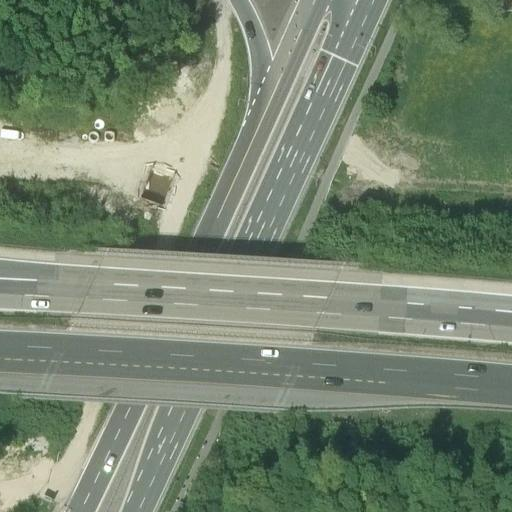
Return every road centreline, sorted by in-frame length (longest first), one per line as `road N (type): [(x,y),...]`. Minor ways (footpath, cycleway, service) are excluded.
road 1 (primary): [(139,511),(376,0)]
road 2 (motorway): [(0,354),(511,388)]
road 3 (primary): [(267,105),(79,511)]
road 4 (motorway): [(511,338),(67,303)]
